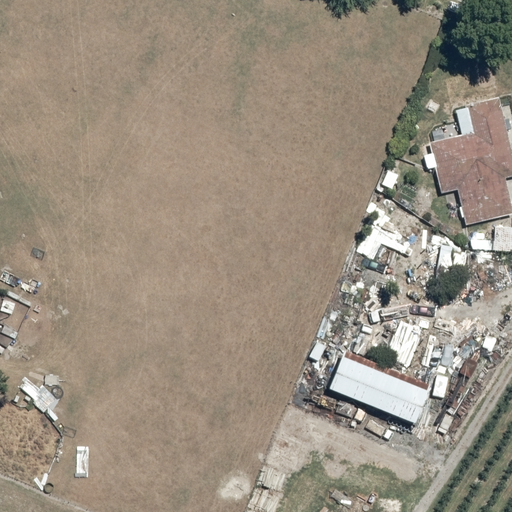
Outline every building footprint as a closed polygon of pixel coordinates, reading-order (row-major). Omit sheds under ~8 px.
[(511,172),(511,142),(505,97),(456,105),(462,138),(432,143),(440,190),(459,187),(465,224),(511,215),(511,208),(506,173),(511,172)] [(511,225),(495,225),(495,238),(472,237),(472,249),(511,249),(511,225)] [(469,248),(440,245),(437,274),(466,277),(469,248)] [(9,313),(15,297),(0,290),(0,315),(2,315),(3,315),(5,314),(7,314),(9,313)] [(421,332),(393,324),(383,357),(411,366),(421,332)] [(431,389),(347,354),(334,387),(418,421),(431,389)]
